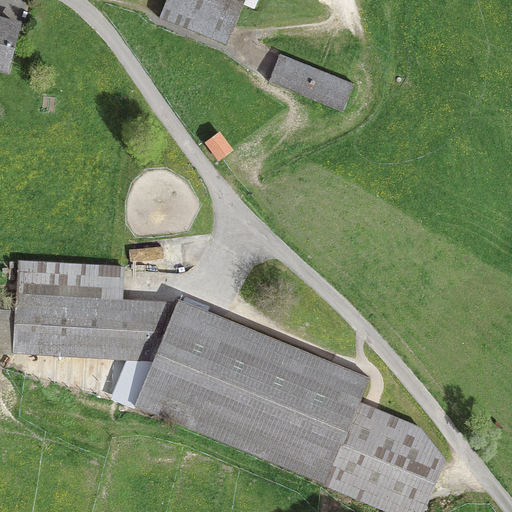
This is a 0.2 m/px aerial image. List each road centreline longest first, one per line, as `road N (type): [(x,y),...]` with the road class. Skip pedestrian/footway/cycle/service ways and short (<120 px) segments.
road 1 (unclassified): [(74,0),(138,71),(204,165),(418,389),(511,511)]
road 2 (track): [(119,0),(245,35),(323,25),(339,0)]
